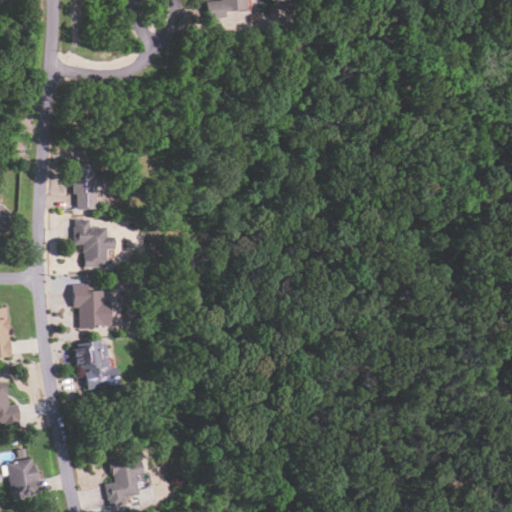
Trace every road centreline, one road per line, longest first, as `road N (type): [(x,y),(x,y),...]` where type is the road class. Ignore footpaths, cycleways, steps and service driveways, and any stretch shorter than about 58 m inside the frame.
road 1 (residential): [(53,0),(37,275),(44,368),(74,511)]
road 2 (residential): [(52,68),(128,72),(154,53),(157,9)]
